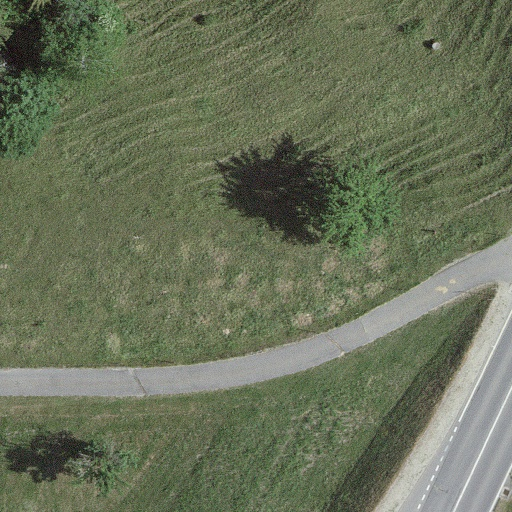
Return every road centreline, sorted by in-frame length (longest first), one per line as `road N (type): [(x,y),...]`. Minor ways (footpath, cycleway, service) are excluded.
road 1 (track): [(0,383),(182,378),(288,359),(511,256)]
road 2 (secondary): [(511,388),(454,511)]
